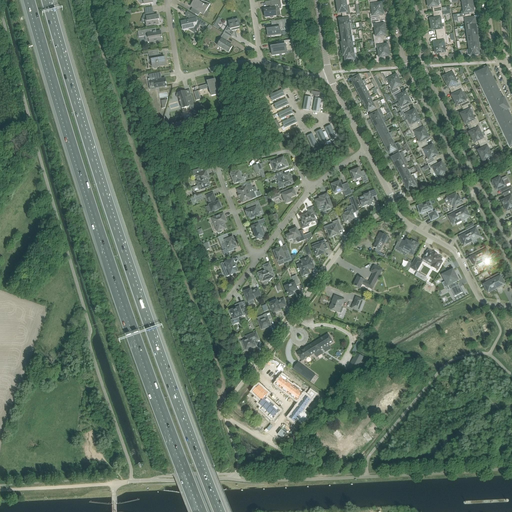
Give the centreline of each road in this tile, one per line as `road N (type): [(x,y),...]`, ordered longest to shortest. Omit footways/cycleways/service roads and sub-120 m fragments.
road 1 (motorway): [(217,511),(133,287),(44,0)]
road 2 (motorway): [(30,0),(125,303),(203,511)]
road 3 (residential): [(226,417),(226,404),(361,221),(396,205)]
road 4 (residential): [(405,64),(459,170),(469,159),(426,65)]
road 5 (residential): [(256,255),(220,168),(287,151),(309,190)]
road 6 (residential): [(511,273),(474,191),(482,188),(511,250)]
road 7 (residential): [(396,205),(414,228),(457,253),(479,299),(511,307)]
road 8 (residential): [(262,60),(180,74),(166,0)]
road 9 (unclassified): [(114,511),(120,482),(236,479)]
